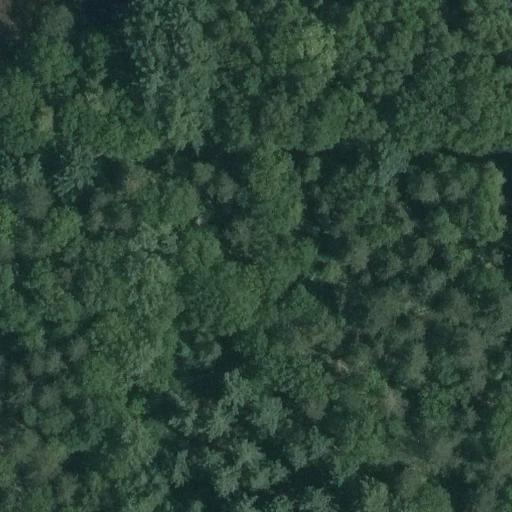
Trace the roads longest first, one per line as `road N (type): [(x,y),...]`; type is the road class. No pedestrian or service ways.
road 1 (track): [(511,147),(149,156)]
road 2 (track): [(149,156),(0,157)]
